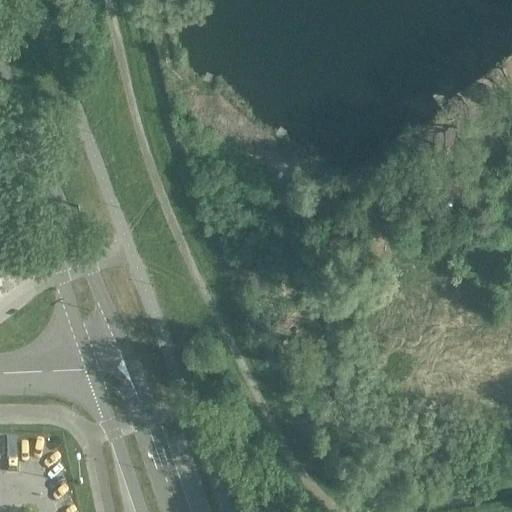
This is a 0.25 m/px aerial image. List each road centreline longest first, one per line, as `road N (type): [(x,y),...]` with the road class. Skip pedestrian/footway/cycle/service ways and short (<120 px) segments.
road 1 (secondary): [(36,174),(90,370)]
road 2 (secondary): [(114,337),(62,210),(36,174)]
road 3 (secondary): [(90,370),(141,511)]
road 4 (secondary): [(180,511),(137,393)]
